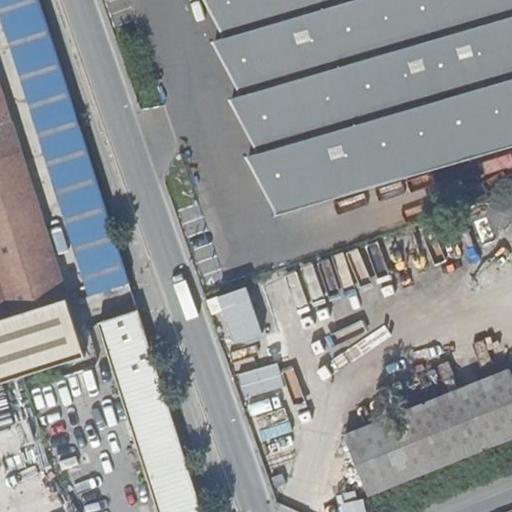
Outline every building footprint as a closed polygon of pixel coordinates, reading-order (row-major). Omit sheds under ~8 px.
[(0,0),(0,11),(94,294),(132,282),(41,8),(38,0),(0,0)] [(511,0),(206,0),(227,39),(216,45),(244,96),(233,102),(261,154),(250,160),(278,212),(280,219),(511,150),(511,0)] [(0,319),(71,297),(26,158),(0,81),(0,319)] [(89,357),(71,297),(0,319),(0,385),(23,379),(89,357)] [(197,511),(134,312),(103,322),(163,511),(197,511)] [(511,369),(511,370),(346,434),(369,494),(511,438),(511,369)]
